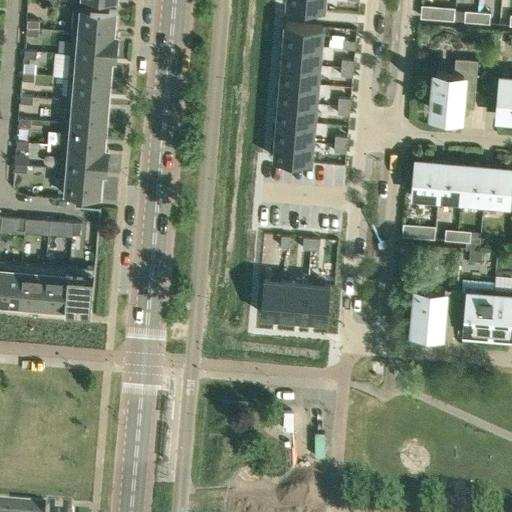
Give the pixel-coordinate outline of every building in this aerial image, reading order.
[(287,0),(287,5),(324,9),(324,0),(287,0)] [(444,6),(443,19),(454,20),(455,7),(444,6)] [(71,30),(117,34),(117,33),(114,33),(116,10),(73,7),(71,30)] [(464,21),(477,22),(478,11),(465,10),(464,21)] [(478,11),(477,22),(489,23),(490,12),(478,11)] [(27,26),(39,27),(39,20),(27,19),(27,26)] [(286,22),(284,42),(321,45),(322,25),(286,22)] [(38,35),(39,27),(27,26),(26,34),(38,35)] [(71,30),(69,53),(115,57),(117,34),(71,30)] [(342,39),(341,47),(353,48),(353,40),(342,39)] [(284,42),(282,61),(319,65),(321,45),(284,42)] [(25,49),(24,57),(36,58),(37,50),(25,49)] [(115,57),(69,53),(68,76),(110,79),(112,57),(115,58),(115,57)] [(462,88),(475,90),(478,59),(455,57),(454,72),(436,70),(432,110),(460,113),(462,88)] [(340,58),(339,66),(351,67),(352,59),(340,58)] [(282,61),(281,81),(317,84),(319,65),(282,61)] [(339,66),(338,74),(350,75),(351,67),(339,66)] [(498,116),(511,117),(511,71),(502,71),(502,76),(489,75),(486,108),(487,109),(488,103),(499,104),(498,116)] [(23,72),(22,80),(34,81),(35,73),(23,72)] [(66,98),(108,102),(110,79),(68,76),(66,98)] [(281,81),(279,100),(316,103),(317,84),(281,81)] [(21,95),(20,102),(32,103),(33,96),(21,95)] [(336,96),(336,104),(348,106),(349,97),(336,96)] [(64,121),(107,125),(108,102),(66,98),(64,121)] [(279,100),(278,119),(314,122),(316,103),(279,100)] [(336,104),(335,113),(347,114),(348,106),(336,104)] [(19,118),(18,125),(30,126),(31,118),(19,118)] [(278,119),(276,138),(313,141),(314,122),(278,119)] [(62,144),(108,148),(108,147),(105,147),(107,125),(64,121),(62,144)] [(333,135),(332,143),(345,144),(345,136),(333,135)] [(276,138),(274,158),(311,161),(313,141),(276,138)] [(17,140),(17,148),(28,149),(29,141),(17,140)] [(332,143),(332,151),(344,152),(345,144),(332,143)] [(108,148),(62,144),(60,167),(106,170),(108,148)] [(414,198),(438,200),(441,161),(417,159),(414,198)] [(464,163),(441,161),(438,200),(460,202),(464,163)] [(15,163),(15,170),(26,171),(27,164),(15,163)] [(486,165),(464,163),(460,202),(483,204),(486,165)] [(510,167),(486,165),(483,204),(505,206),(505,207),(511,207),(511,178),(509,179),(510,167)] [(106,170),(60,167),(58,190),(101,194),(103,171),(106,171),(106,170)] [(17,229),(25,229),(26,217),(18,217),(17,229)] [(41,231),(49,231),(50,219),(42,219),(41,231)] [(65,233),(72,233),(73,221),(66,221),(65,233)] [(73,221),(72,233),(80,234),(81,222),(73,221)] [(425,224),(424,237),(434,238),(436,225),(425,224)] [(457,240),(458,229),(445,228),(444,239),(457,240)] [(458,229),(457,240),(470,241),(471,230),(458,229)] [(281,237),(280,249),(289,250),(290,238),(281,237)] [(303,239),(302,252),(310,252),(311,240),(303,239)] [(311,240),(310,252),(318,253),(319,241),(311,240)] [(482,248),(470,247),(469,259),(482,260),(482,248)] [(0,301),(18,303),(22,260),(0,258),(0,301)] [(46,263),(22,260),(18,303),(42,305),(46,263)] [(66,307),(70,265),(46,263),(42,305),(66,307)] [(70,265),(66,307),(91,309),(94,267),(70,265)] [(263,279),(261,313),(283,315),(286,281),(263,279)] [(286,281),(283,315),(305,317),(308,282),(286,281)] [(308,282),(305,317),(327,319),(330,284),(308,282)] [(442,317),(455,318),(457,290),(417,286),(413,326),(441,329),(442,317)] [(493,293),(457,290),(455,318),(467,319),(466,331),(491,333),(494,288),(493,293)] [(511,289),(494,288),(491,333),(511,334),(511,289)]
